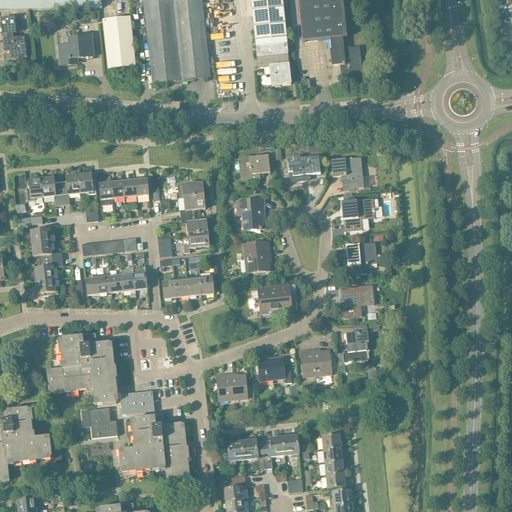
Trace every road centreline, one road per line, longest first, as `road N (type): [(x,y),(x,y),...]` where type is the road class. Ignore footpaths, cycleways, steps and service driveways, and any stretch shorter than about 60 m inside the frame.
road 1 (residential): [(0,103),(250,120),(417,107)]
road 2 (tertiary): [(464,129),(476,298),(469,511)]
road 3 (residential): [(186,371),(171,329),(158,321),(34,319),(0,328)]
road 4 (residential): [(319,280),(306,326),(186,371)]
road 5 (residential): [(207,511),(186,371)]
road 6 (residential): [(319,280),(296,271),(282,231),(292,213),(305,210),(319,215),(325,229)]
